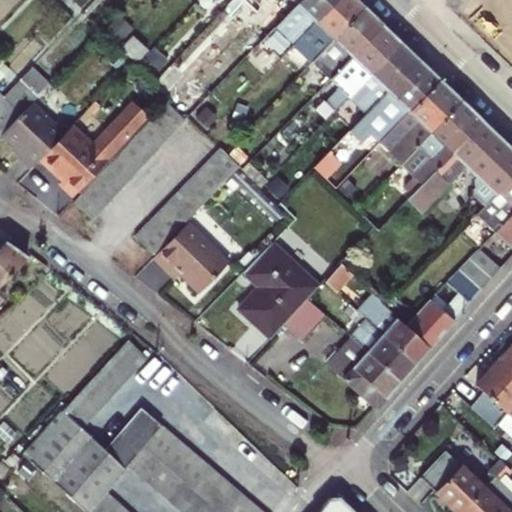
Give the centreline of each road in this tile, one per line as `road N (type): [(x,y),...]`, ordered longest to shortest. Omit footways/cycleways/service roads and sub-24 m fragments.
road 1 (residential): [(0,205),(343,469)]
road 2 (residential): [(343,469),(511,282)]
road 3 (residential): [(511,108),(398,0)]
